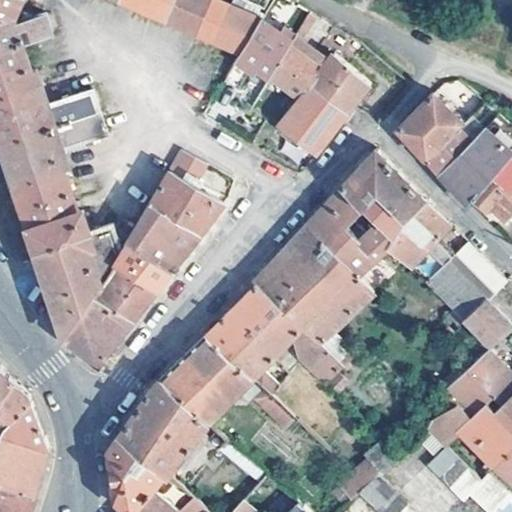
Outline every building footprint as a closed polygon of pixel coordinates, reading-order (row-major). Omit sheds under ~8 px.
[(10,17),(18,0),(0,0),(0,50),(19,44),(51,33),(44,13),(14,23),(10,17)] [(172,0),(135,0),(133,7),(164,21),(172,0)] [(172,0),(164,21),(195,33),(209,0),(172,0)] [(219,0),(209,0),(195,33),(212,41),(228,4),(219,0)] [(228,4),(212,41),(240,53),(261,17),(228,4)] [(261,17),(240,53),(236,60),(223,82),(236,91),(253,65),(270,75),(295,34),(282,27),(279,31),(267,24),(275,10),(267,6),(261,17)] [(309,10),(295,34),(270,75),(297,97),(309,83),(347,112),(357,100),(370,82),(333,52),(322,65),(301,47),(306,41),(302,38),(317,15),(309,10)] [(27,67),(19,44),(0,50),(0,94),(38,82),(32,66),(27,67)] [(38,82),(0,94),(0,95),(3,104),(8,120),(14,138),(98,111),(90,90),(71,95),(45,104),(38,82)] [(315,155),(347,112),(309,83),(297,97),(276,124),(315,155)] [(427,158),(464,121),(433,90),(399,127),(427,158)] [(464,121),(427,158),(440,173),(485,126),(498,113),(484,101),(464,121)] [(36,201),(69,191),(62,172),(67,171),(60,148),(86,139),(105,132),(98,111),(14,138),(21,156),(31,188),(36,201)] [(508,122),(498,113),(485,126),(495,135),(508,122)] [(485,126),(440,173),(468,204),(470,202),(474,197),(511,154),(511,150),(495,135),(485,126)] [(380,188),(407,218),(427,199),(377,147),(342,184),(364,205),(380,188)] [(152,204),(203,232),(225,205),(225,202),(194,186),(181,179),(184,173),(198,180),(207,164),(182,151),(152,204)] [(511,154),(474,197),(487,209),(492,205),(506,217),(511,210),(511,194),(509,192),(511,188),(511,154)] [(198,180),(184,173),(181,179),(194,186),(198,180)] [(400,224),(407,218),(380,188),(364,205),(342,184),(307,223),(359,276),(389,246),(400,224)] [(46,230),(50,244),(87,232),(80,211),(76,212),(69,191),(36,201),(46,230)] [(412,267),(428,283),(456,255),(438,238),(450,223),(427,199),(407,218),(400,224),(389,246),(411,269),(412,267)] [(203,232),(152,204),(141,223),(139,222),(129,240),(127,242),(173,269),(203,232)] [(375,292),(359,276),(307,223),(253,282),(255,285),(303,328),(316,341),(347,368),(359,354),(335,332),(375,292)] [(114,263),(120,254),(110,224),(87,232),(50,244),(55,257),(62,278),(76,321),(93,295),(114,263)] [(127,242),(120,254),(114,263),(158,289),(173,269),(127,242)] [(456,255),(428,283),(466,321),(487,299),(506,280),(469,242),(456,255)] [(158,289),(114,263),(93,295),(134,320),(158,289)] [(251,379),(261,389),(275,403),(282,395),(276,390),(280,386),(261,368),(292,338),(303,328),(255,285),(206,333),(251,379)] [(134,320),(93,295),(76,321),(66,333),(64,336),(99,364),(134,320)] [(468,323),(493,353),(511,332),(511,324),(487,299),(466,321),(468,323)] [(251,379),(206,333),(169,369),(161,377),(206,423),(251,379)] [(504,407),(511,399),(511,372),(493,353),(444,391),(455,404),(458,402),(472,416),(493,395),(504,407)] [(0,400),(14,379),(0,364),(0,400)] [(350,384),(340,375),(330,384),(340,394),(350,384)] [(206,423),(161,377),(154,385),(120,436),(164,474),(166,476),(206,423)] [(0,423),(6,426),(32,399),(30,395),(14,379),(0,400),(0,423)] [(290,419),(275,403),(261,389),(252,399),(279,430),(290,419)] [(462,431),(494,464),(509,454),(507,449),(511,445),(511,415),(504,407),(493,395),(472,416),(459,428),(462,431)] [(32,399),(6,426),(2,432),(49,448),(32,399)] [(429,425),(447,444),(462,431),(459,428),(472,416),(458,402),(455,404),(438,418),(429,425)] [(0,423),(0,480),(37,492),(49,448),(2,432),(6,426),(0,423)] [(226,440),(214,429),(208,436),(220,446),(226,440)] [(164,474),(120,436),(110,450),(118,500),(132,511),(134,511),(175,511),(176,511),(192,498),(186,493),(173,507),(151,489),(164,474)] [(397,458),(378,438),(361,452),(380,473),(397,458)] [(470,467),(447,444),(428,464),(451,486),(470,467)] [(509,454),(494,464),(496,466),(511,478),(511,445),(507,449),(509,454)] [(482,480),(470,467),(451,486),(464,499),(469,494),(482,480)] [(482,480),(469,494),(487,511),(507,491),(490,473),(482,480)] [(357,493),(377,511),(397,511),(407,502),(397,491),(379,474),(357,493)] [(31,511),(37,492),(0,480),(0,511),(31,511)] [(351,498),(338,485),(331,493),(343,505),(351,498)] [(487,511),(488,511),(511,511),(511,496),(507,491),(487,511)] [(209,511),(192,498),(176,511),(177,511),(209,511)] [(241,498),(228,511),(255,511),(256,511),(241,498)] [(417,511),(407,502),(397,511),(417,511)]
